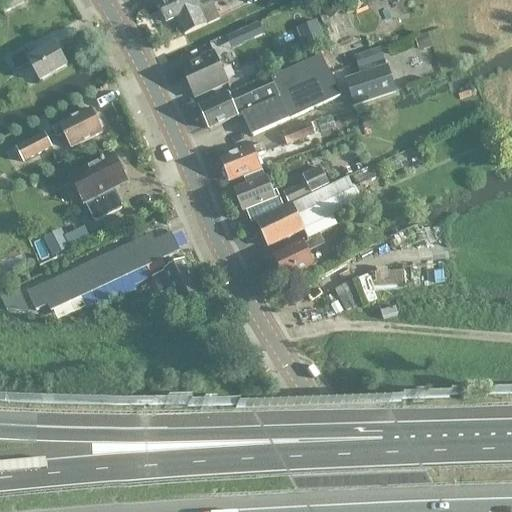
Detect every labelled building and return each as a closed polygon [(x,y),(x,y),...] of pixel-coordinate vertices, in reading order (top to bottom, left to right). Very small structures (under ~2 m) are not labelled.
[(23,0),(6,0),(0,4),(6,14),(25,3),(23,0)] [(185,36),(220,20),(211,0),(169,0),(158,5),(166,23),(177,18),(185,36)] [(337,0),(326,0),(320,6),(329,17),(342,6),(337,0)] [(307,52),(327,44),(318,21),(298,29),(307,52)] [(265,35),(260,23),(226,38),(231,50),(265,35)] [(427,35),(418,38),(422,50),(431,48),(427,35)] [(68,67),(55,45),(32,58),(28,50),(10,60),(17,71),(31,63),(41,82),(68,67)] [(362,76),(347,81),(355,106),(395,92),(387,68),(386,68),(380,50),(356,58),(362,76)] [(182,68),(196,99),(228,84),(214,53),(182,68)] [(200,108),(210,130),(243,115),(253,137),(340,97),(331,75),(322,56),(272,79),(275,85),(233,104),(228,95),(200,108)] [(92,111),(53,130),(58,140),(66,136),(72,149),(103,134),(102,131),(103,128),(103,124),(100,121),(97,121),(92,111)] [(316,123),(310,125),(314,134),(319,132),(316,123)] [(310,124),(284,134),(288,146),(314,136),(314,134),(310,125),(310,124)] [(52,149),(45,135),(18,150),(25,163),(52,149)] [(253,148),(222,160),(226,170),(225,173),(227,179),(230,180),(231,183),(244,178),(262,170),(256,157),(267,153),(263,145),(253,149),(253,148)] [(96,223),(124,208),(117,195),(115,196),(112,191),(127,183),(124,176),(126,171),(122,164),(117,162),(114,155),(71,177),(85,204),(86,204),(96,223)] [(358,158),(354,159),(358,171),(363,169),(358,158)] [(349,165),(341,167),(343,173),(351,170),(349,165)] [(371,168),(354,176),(357,183),(359,183),(361,188),(377,180),(371,168)] [(308,185),(285,196),(289,205),(329,186),(321,169),(304,177),(308,185)] [(247,186),(234,191),(243,213),(276,200),(268,178),(265,179),(262,170),(244,178),(247,186)] [(269,248),(304,231),(334,217),(360,205),(348,179),(257,222),(269,248)] [(304,231),(310,243),(305,245),(304,242),(274,257),(279,267),(277,272),(280,277),(284,278),(285,281),(316,267),(309,252),(324,245),(319,235),(338,226),(334,217),(304,231)] [(53,256),(70,247),(61,229),(44,238),(53,256)] [(61,286),(58,279),(26,294),(35,313),(47,307),(50,314),(180,253),(181,253),(172,234),(61,286)] [(18,250),(0,265),(0,270),(4,276),(25,258),(18,250)] [(180,303),(181,306),(202,296),(185,261),(164,271),(165,273),(153,279),(167,309),(180,303)] [(19,290),(0,299),(1,300),(5,311),(30,313),(19,291),(19,290)]
